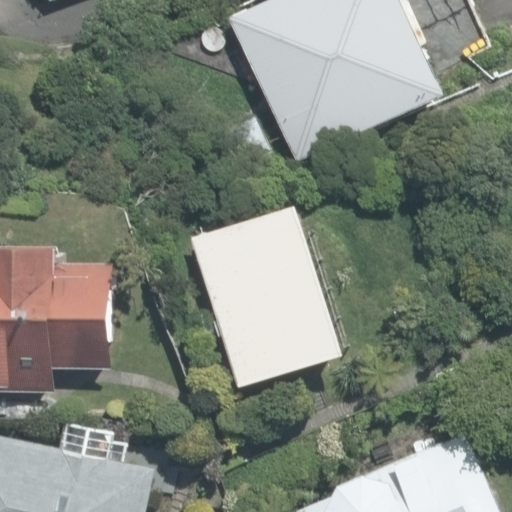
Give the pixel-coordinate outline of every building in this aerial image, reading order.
[(451,89),(405,0),(250,0),(236,6),(299,150),(451,89)] [(323,192),(208,229),(259,381),(368,342),(323,192)] [(151,225),(0,223),(0,391),(149,393),(151,225)] [(167,511),(178,444),(0,417),(0,511),(167,511)] [(511,511),(475,424),(284,511),(511,511)]
